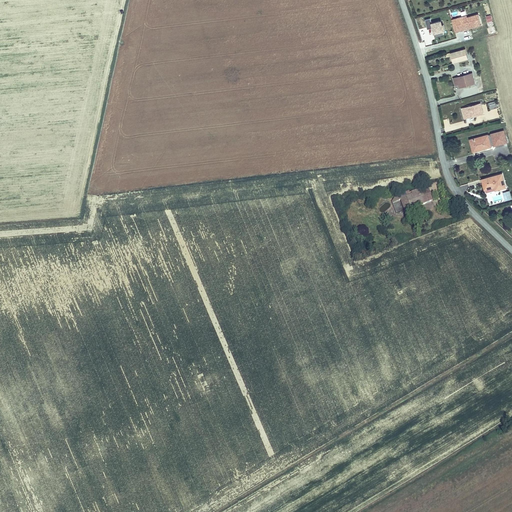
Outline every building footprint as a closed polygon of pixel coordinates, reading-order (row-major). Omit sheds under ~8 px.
[(458,19),(453,20),(456,32),(481,25),(478,14),(468,17),(467,14),(458,16),(458,19)] [(430,18),(425,19),(428,29),(433,28),(435,33),(446,30),(444,24),(443,24),(442,20),(432,22),(430,18)] [(465,48),(451,52),(454,62),(468,58),(465,48)] [(472,73),(455,78),(457,85),(459,84),(460,87),(475,83),(472,73)] [(478,101),(461,107),(463,114),(466,113),(467,116),(482,111),(478,101)] [(497,107),(495,101),(489,102),(491,109),(497,107)] [(502,130),(495,132),(497,139),(504,137),(502,130)] [(487,135),(469,140),(471,148),(478,145),(479,150),(490,146),(487,135)] [(499,172),(480,178),(483,188),(493,186),(494,190),(504,187),(499,172)] [(425,186),(431,200),(444,195),(438,181),(425,186)] [(403,201),(398,203),(402,211),(407,209),(407,211),(431,200),(425,186),(409,190),(399,192),(403,201)] [(511,195),(510,190),(503,191),(505,200),(511,197),(511,195)]
